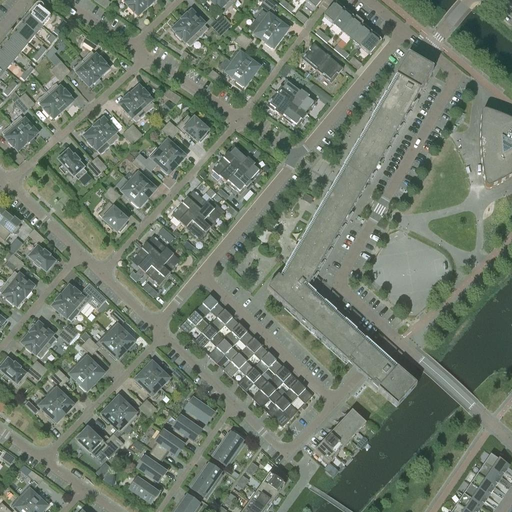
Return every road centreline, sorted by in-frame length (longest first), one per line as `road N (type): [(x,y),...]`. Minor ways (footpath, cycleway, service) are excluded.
road 1 (residential): [(393,339),(340,282),(455,75),(428,51)]
road 2 (residential): [(101,274),(239,118)]
road 3 (residential): [(147,57),(8,184)]
road 4 (residential): [(334,405),(200,275)]
road 5 (residential): [(44,463),(162,336)]
road 6 (residential): [(296,159),(402,31)]
road 7 (residential): [(200,275),(296,159)]
road 8 (residential): [(330,0),(239,118)]
road 9 (residential): [(235,408),(163,511)]
road 10 (residential): [(81,256),(0,350)]
